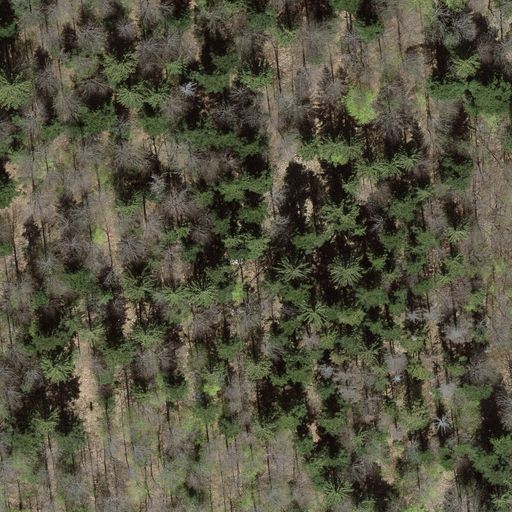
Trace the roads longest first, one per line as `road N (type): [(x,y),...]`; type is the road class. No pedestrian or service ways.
road 1 (track): [(0,288),(33,236),(297,0)]
road 2 (track): [(430,511),(479,439),(499,389)]
